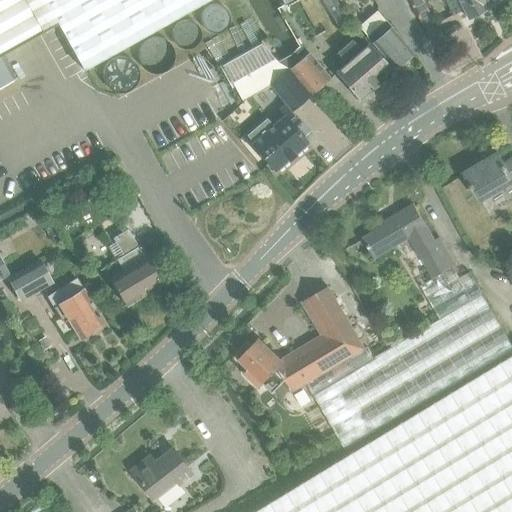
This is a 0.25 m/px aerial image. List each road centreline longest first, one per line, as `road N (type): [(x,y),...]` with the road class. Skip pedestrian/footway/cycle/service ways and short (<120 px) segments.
road 1 (unclassified): [(211,301),(364,162),(511,68)]
road 2 (unclassified): [(0,488),(211,301)]
road 3 (unclassified): [(211,301),(95,100)]
